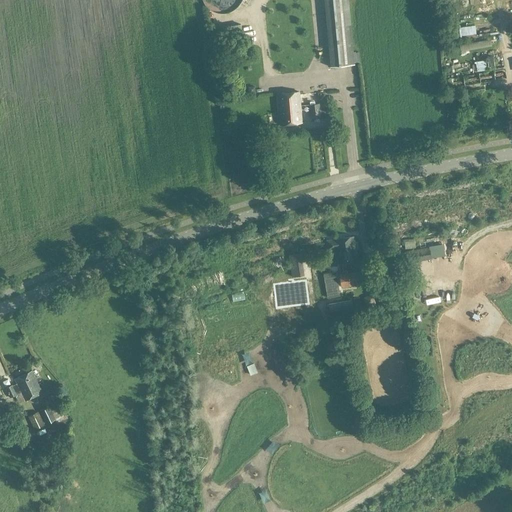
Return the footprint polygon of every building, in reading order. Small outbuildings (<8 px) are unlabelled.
[(202,0),(204,3),(207,6),(210,9),(213,11),(217,12),(221,13),(225,13),(229,12),(233,11),(236,8),(239,5),(241,2),(242,0),(202,0)] [(324,0),(331,67),(355,65),(348,0),(324,0)] [(281,125),(302,123),(299,93),(278,95),(281,125)] [(320,104),(309,105),(311,119),(321,118),(320,104)] [(327,241),(328,250),(336,249),(338,263),(358,260),(354,237),(334,240),(327,241)] [(405,251),(407,264),(431,260),(429,247),(405,251)] [(301,254),(289,256),(292,277),(304,275),(301,254)] [(347,273),(340,275),(339,275),(341,288),(366,284),(364,271),(347,273)] [(336,272),(324,274),(328,298),(340,296),(336,272)] [(253,364),(247,366),(251,377),(257,375),(253,364)] [(36,378),(33,371),(15,380),(17,384),(13,386),(13,385),(6,388),(11,397),(21,392),(25,401),(43,393),(39,384),(42,383),(39,377),(36,378)] [(49,407),(40,412),(47,425),(56,420),(49,407)] [(39,412),(28,417),(34,431),(45,425),(39,412)] [(38,441),(41,451),(68,442),(65,432),(38,441)]
